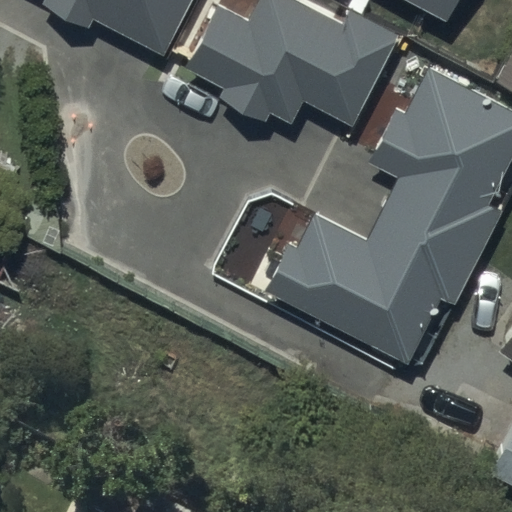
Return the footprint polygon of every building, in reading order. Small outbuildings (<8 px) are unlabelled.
[(162,40),(182,0),(62,0),(86,12),(91,3),(162,40)] [(253,0),(248,11),(227,0),(211,0),(183,56),(219,74),(215,82),(263,106),(268,95),(290,106),(301,84),(350,109),(393,24),(348,1),(342,13),(316,0),(253,0)] [(511,35),(496,68),(511,75),(511,35)] [(511,141),(511,95),(425,53),(403,98),(391,92),(362,150),(396,167),(365,228),(313,202),(296,239),(285,234),(264,276),(405,346),(436,284),(453,293),(501,196),(488,190),(511,141)] [(511,310),(495,334),(511,346),(511,310)] [(511,408),(487,460),(511,471),(511,408)] [(180,511),(137,490),(125,511),(180,511)]
